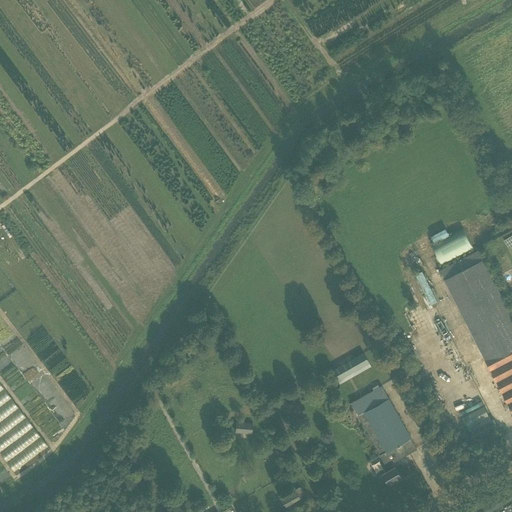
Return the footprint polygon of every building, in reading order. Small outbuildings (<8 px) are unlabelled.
[(445,227),(431,235),(434,241),(449,234),(445,227)] [(432,245),(442,264),(473,248),(463,229),(432,245)] [(511,409),(511,315),(479,251),(441,270),(446,279),(511,409)] [(423,269),(415,272),(429,304),(436,300),(423,269)] [(406,331),(419,326),(410,304),(397,309),(406,331)] [(63,429),(0,347),(0,367),(53,437),(63,429)] [(363,353),(352,360),(332,371),(338,380),(357,369),(368,363),(363,353)] [(0,453),(14,472),(47,447),(0,384),(0,453)] [(382,474),(388,484),(400,477),(392,463),(416,450),(409,438),(410,438),(388,398),(382,386),(351,403),(357,416),(360,415),(380,455),(379,456),(387,470),(382,474)] [(288,412),(293,404),(282,398),(278,406),(288,412)] [(481,401),(460,413),(470,432),(472,431),(471,438),(474,443),(499,430),(494,420),(491,421),(481,401)] [(236,422),(235,432),(252,434),(253,423),(236,422)] [(277,499),(282,509),(305,496),(300,486),(277,499)]
